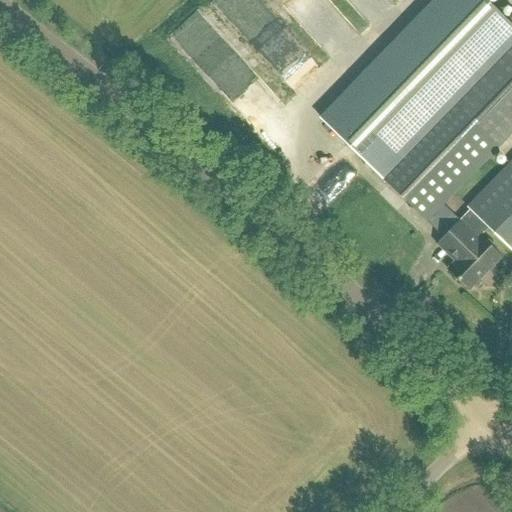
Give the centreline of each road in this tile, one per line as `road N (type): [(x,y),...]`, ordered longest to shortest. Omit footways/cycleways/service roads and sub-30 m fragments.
road 1 (tertiary): [(487,418),(317,267),(0,15)]
road 2 (unclassified): [(394,511),(487,418)]
